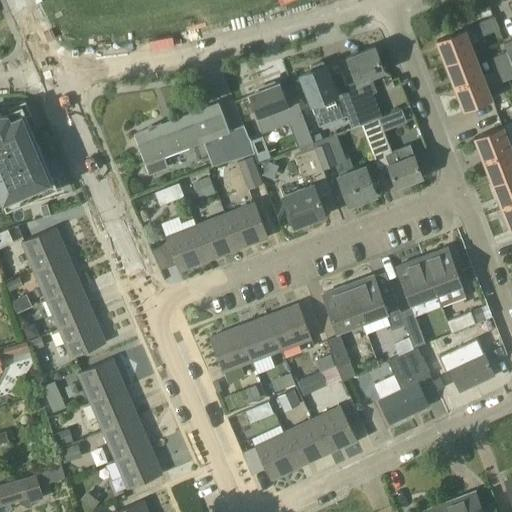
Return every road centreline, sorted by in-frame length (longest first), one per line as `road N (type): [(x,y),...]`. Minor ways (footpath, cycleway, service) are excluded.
road 1 (residential): [(49,75),(162,61),(374,0)]
road 2 (residential): [(152,308),(461,189)]
road 3 (residential): [(272,511),(511,401)]
road 4 (residential): [(152,308),(49,75)]
road 5 (residential): [(240,511),(152,308)]
road 6 (residential): [(461,189),(386,0)]
road 7 (residential): [(511,323),(461,189)]
